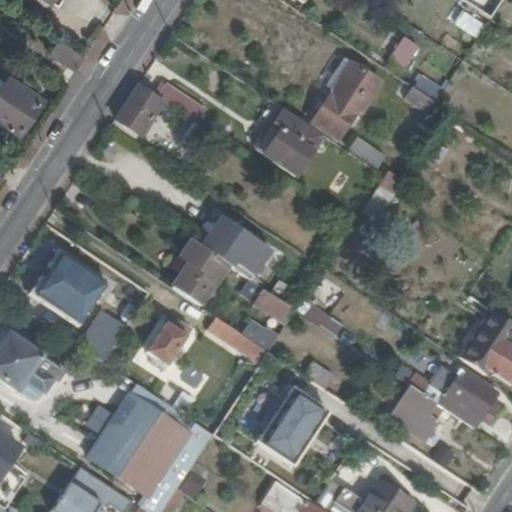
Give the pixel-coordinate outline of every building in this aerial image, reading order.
[(40,0),(55,10),(61,0),(40,0)] [(458,0),(488,20),(501,2),(501,0),(458,0)] [(483,29),(472,21),(450,55),(460,62),(483,29)] [(401,69),(415,49),(402,40),(388,60),(401,69)] [(55,41),(47,54),(73,72),(81,59),(55,41)] [(358,114),(378,85),(347,65),(309,123),(335,141),(355,112),(358,114)] [(0,124),(16,135),(38,102),(5,80),(0,86),(0,124)] [(161,83),(153,96),(175,111),(192,123),(200,110),(161,83)] [(140,87),(136,84),(112,120),(137,137),(160,103),(139,89),(140,87)] [(411,89),(412,90),(430,102),(433,104),(436,98),(414,84),(411,89)] [(430,102),(412,90),(403,104),(421,115),(430,102)] [(319,141),(278,113),(256,146),(296,174),(319,141)] [(357,139),(346,155),(375,174),(385,159),(357,139)] [(106,166),(96,179),(124,198),(133,185),(106,166)] [(387,173),(383,180),(377,188),(392,198),(402,183),(387,173)] [(377,188),(370,199),(360,214),(375,225),(392,198),(377,188)] [(370,199),(359,192),(348,210),(358,217),(360,214),(370,199)] [(219,219),(199,249),(225,266),(238,275),(250,284),(270,253),(247,238),(243,244),(231,236),(235,230),(219,219)] [(235,230),(231,236),(243,244),(247,238),(235,230)] [(332,235),(322,248),(332,255),(346,235),(339,230),(335,237),(332,235)] [(189,263),(198,269),(180,296),(198,308),(225,266),(199,249),(190,242),(180,257),(189,263)] [(67,324),(99,278),(71,258),(39,305),(67,324)] [(255,302),(252,305),(284,328),(294,313),(250,284),(238,275),(231,285),(255,302)] [(310,306),(302,320),(335,337),(342,324),(310,306)] [(502,321),(491,313),(459,362),(470,369),(502,321)] [(214,319),(206,332),(239,355),(248,342),(246,341),(214,319)] [(511,342),(511,327),(502,321),(470,369),(487,380),(491,375),(511,388),(511,386),(511,348),(509,346),(511,342)] [(182,330),(172,324),(169,329),(175,333),(182,330)] [(116,339),(94,325),(78,348),(99,363),(116,339)] [(163,368),(186,333),(182,330),(175,333),(169,329),(163,325),(143,355),(163,368)] [(274,341),(255,328),(246,341),(248,342),(266,354),(266,353),(274,341)] [(43,390),(47,392),(53,384),(30,369),(36,361),(38,357),(6,334),(0,343),(0,381),(16,392),(21,383),(40,395),(43,390)] [(266,354),(248,342),(239,355),(257,367),(266,354)] [(266,354),(257,367),(245,385),(259,394),(270,378),(275,381),(285,366),(266,353),(266,354)] [(36,361),(30,369),(53,384),(58,376),(36,361)] [(409,388),(411,389),(436,406),(443,411),(474,431),(498,396),(468,376),(461,387),(456,384),(445,399),(415,379),(409,388)] [(303,377),(298,383),(330,405),(334,398),(303,377)] [(259,394),(245,385),(233,404),(246,413),(259,394)] [(88,459),(141,495),(133,507),(140,511),(160,511),(175,491),(188,471),(211,438),(210,438),(136,387),(88,459)] [(425,443),(439,424),(436,422),(428,417),(436,406),(411,389),(390,420),(425,443)] [(246,413),(233,404),(219,424),(233,433),(235,430),(246,413)] [(443,411),(436,406),(428,417),(436,422),(443,411)] [(370,422),(362,434),(368,438),(376,426),(370,422)] [(233,433),(219,424),(210,438),(211,438),(224,446),(233,433)] [(376,426),(368,438),(364,443),(410,473),(421,457),(376,426)] [(233,433),(224,446),(288,488),(299,472),(235,430),(233,433)] [(0,511),(23,480),(6,468),(19,449),(0,435),(0,511)] [(457,453),(443,443),(429,462),(445,472),(457,453)] [(205,482),(188,471),(175,491),(183,496),(192,502),(205,482)] [(87,476),(80,486),(109,506),(116,495),(87,476)] [(328,481),(312,505),(322,511),(326,511),(333,502),(341,489),(328,481)] [(397,511),(394,510),(402,498),(377,481),(362,503),(341,489),(333,502),(348,511),(397,511)] [(311,511),(295,501),(296,499),(272,483),(258,504),(269,511),(311,511)] [(172,511),(183,496),(175,491),(160,511),(172,511)] [(120,511),(127,503),(116,495),(109,506),(117,511),(120,511)] [(405,511),(410,503),(402,498),(394,510),(397,511),(405,511)]
